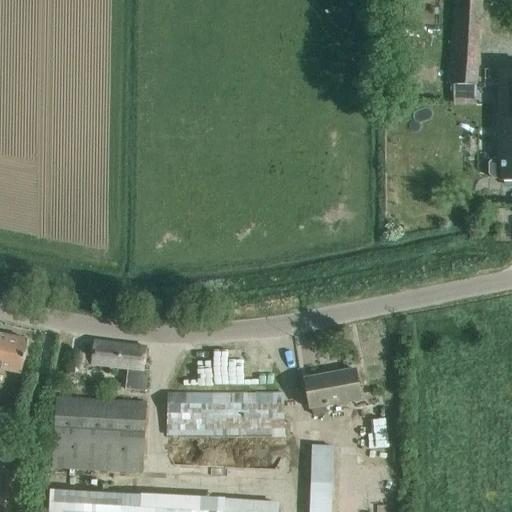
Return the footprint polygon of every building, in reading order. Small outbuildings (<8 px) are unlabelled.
[(476,86),(483,3),(453,0),(447,84),(476,86)] [(501,181),(511,181),(511,68),(499,69),(499,159),(493,159),(489,163),(489,174),(493,178),(501,178),(501,181)] [(0,368),(21,373),(24,360),(28,340),(0,334),(0,368)] [(70,352),(67,372),(82,374),(84,364),(128,369),(125,389),(145,392),(148,371),(144,370),(145,359),(146,348),(94,341),(93,355),(70,352)] [(183,358),(183,386),(271,385),(270,364),(256,364),(256,357),(183,358)] [(305,379),(309,399),(312,416),(327,413),(326,405),(360,399),(355,370),(305,379)] [(168,394),(168,436),(272,435),(272,438),(283,438),(283,435),(283,393),(168,394)] [(52,469),(144,474),(148,402),(56,397),(52,469)] [(28,403),(22,435),(37,438),(42,408),(42,405),(28,403)] [(311,446),(308,511),(330,511),(333,446),(311,446)] [(0,470),(0,511),(20,511),(22,472),(0,470)] [(278,511),(278,507),(51,491),(49,511),(278,511)]
